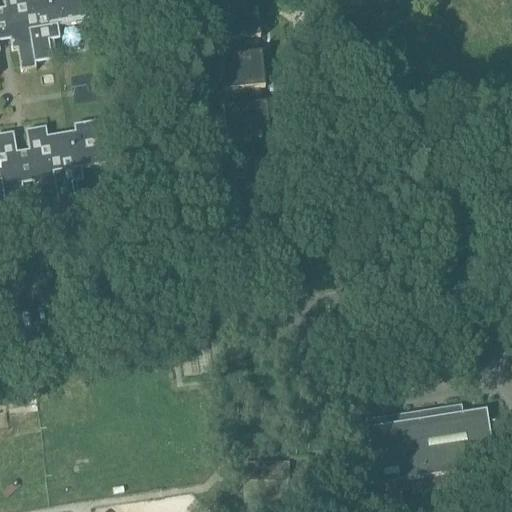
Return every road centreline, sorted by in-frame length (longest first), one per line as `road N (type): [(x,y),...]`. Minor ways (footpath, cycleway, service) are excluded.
road 1 (unclassified): [(0,359),(305,315)]
road 2 (unclassified): [(305,315),(511,273)]
road 3 (unclassified): [(314,412),(443,394),(487,379)]
